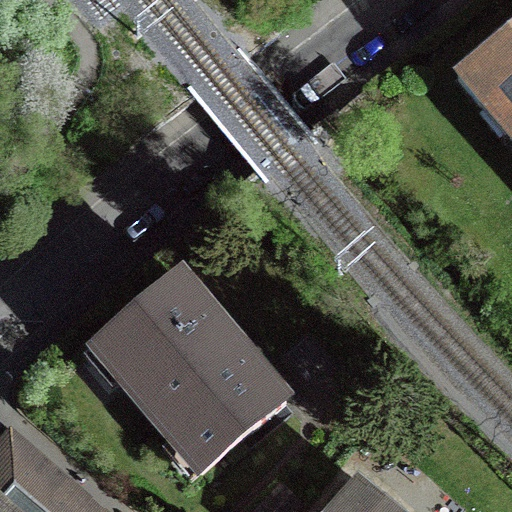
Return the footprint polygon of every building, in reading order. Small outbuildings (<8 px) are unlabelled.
[(511,40),(459,81),(486,114),(491,110),(511,134),(511,40)] [(179,279),(95,350),(202,477),(286,406),(239,350),(232,357),(225,348),(218,340),(225,334),(179,279)] [(0,443),(0,511),(103,511),(10,433),(0,443)] [(297,511),(302,507),(281,486),(255,511),(297,511)] [(385,511),(356,488),(336,511),(385,511)]
